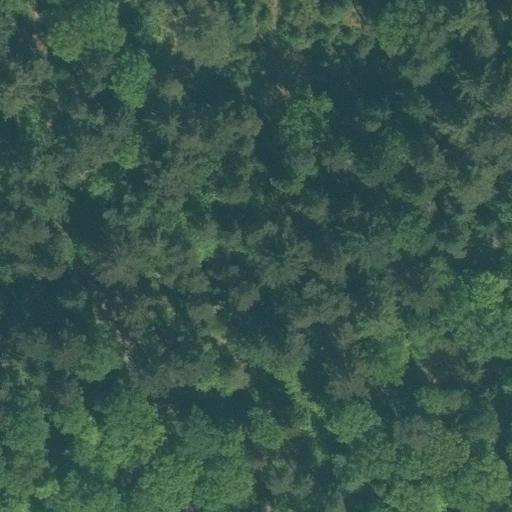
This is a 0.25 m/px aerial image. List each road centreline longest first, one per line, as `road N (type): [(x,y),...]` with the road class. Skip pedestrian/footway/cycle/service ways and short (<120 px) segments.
road 1 (track): [(172,442),(73,241),(49,152),(41,37),(28,0)]
road 2 (track): [(511,228),(355,332),(192,397),(172,442)]
